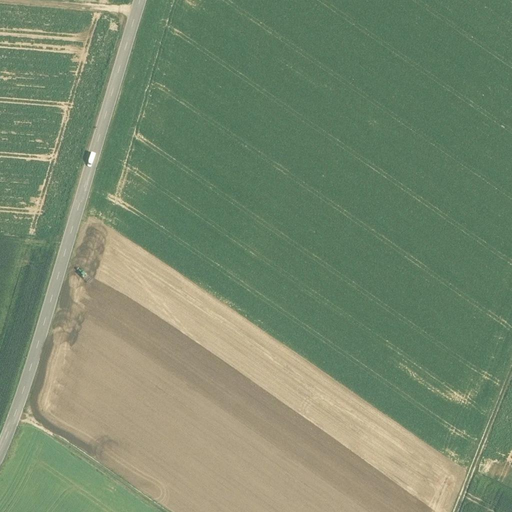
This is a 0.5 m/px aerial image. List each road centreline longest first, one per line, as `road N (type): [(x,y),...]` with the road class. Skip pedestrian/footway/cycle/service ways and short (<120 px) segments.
road 1 (unclassified): [(0,449),(138,0)]
road 2 (track): [(17,410),(164,511)]
road 3 (track): [(511,368),(454,511)]
road 4 (track): [(134,10),(0,0)]
